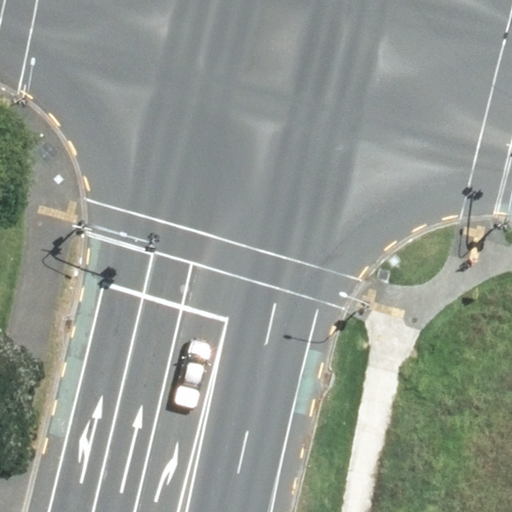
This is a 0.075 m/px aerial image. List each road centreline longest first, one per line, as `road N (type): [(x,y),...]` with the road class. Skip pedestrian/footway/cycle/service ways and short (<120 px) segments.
road 1 (secondary): [(283,52),(164,511)]
road 2 (tertiary): [(283,52),(511,106)]
road 3 (secondary): [(66,0),(283,52)]
